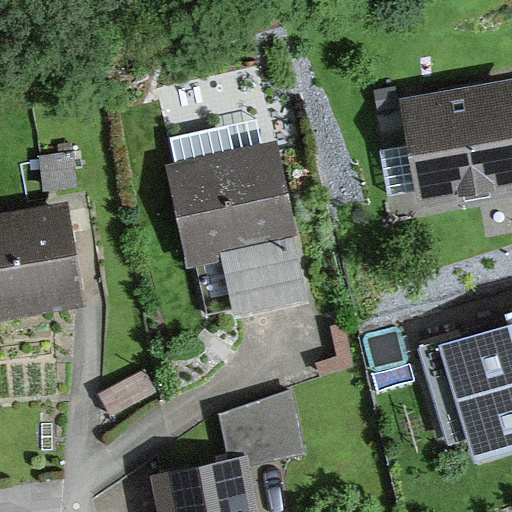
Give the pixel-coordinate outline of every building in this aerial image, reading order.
[(511,182),(511,115),(507,89),(404,107),(419,198),(511,182)] [(282,235),(284,235),(266,154),(172,175),(202,316),(295,295),(282,235)] [(39,187),(72,183),(69,155),(35,160),(39,187)] [(0,309),(71,296),(57,215),(0,224),(0,309)] [(511,319),(508,321),(511,331),(458,347),(488,446),(511,438),(511,319)] [(339,326),(328,329),(334,358),(314,364),(318,375),(348,366),(339,326)] [(94,394),(106,417),(152,393),(140,370),(94,394)] [(225,413),(237,467),(299,455),(286,393),(225,413)] [(162,511),(245,511),(237,467),(157,482),(162,511)]
